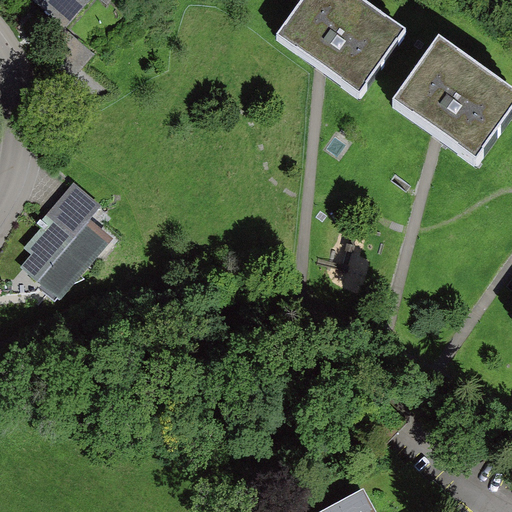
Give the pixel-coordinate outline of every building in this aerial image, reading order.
[(32,0),(70,31),(96,0),(109,10),(118,0),(32,0)] [(407,34),(357,0),(299,0),(274,38),(361,99),(407,34)] [(79,40),(58,66),(66,72),(73,78),(95,53),(79,40)] [(511,118),(511,98),(437,45),(392,108),(477,168),(511,118)] [(105,210),(77,188),(25,253),(34,260),(23,273),(63,305),(111,245),(91,229),(105,210)] [(377,511),(368,495),(336,511),(377,511)]
